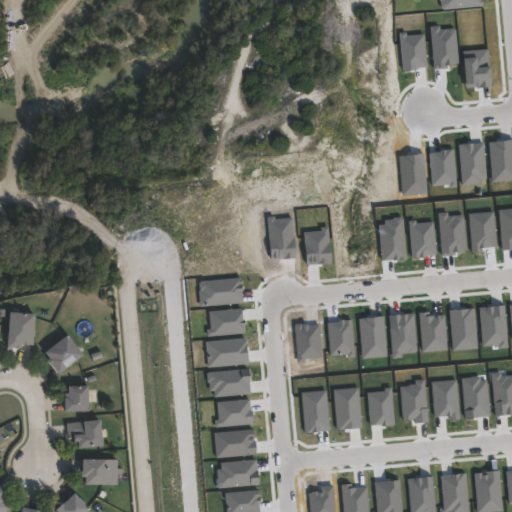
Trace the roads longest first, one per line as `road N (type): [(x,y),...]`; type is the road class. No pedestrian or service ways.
road 1 (residential): [(287,511),(275,302),(511,275),(459,117),(424,110)]
road 2 (residential): [(140,256),(127,284),(146,511)]
road 3 (residential): [(511,440),(283,462)]
